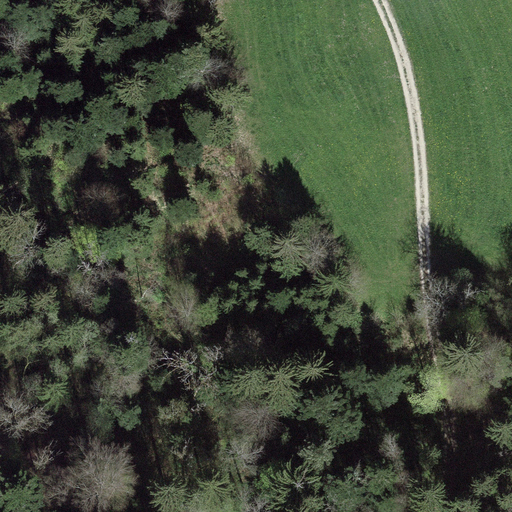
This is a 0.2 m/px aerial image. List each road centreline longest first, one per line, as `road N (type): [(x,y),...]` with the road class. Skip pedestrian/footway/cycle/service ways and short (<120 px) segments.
road 1 (track): [(439,511),(444,407),(417,266),(419,147),(379,0)]
road 2 (track): [(0,443),(24,465),(159,511)]
